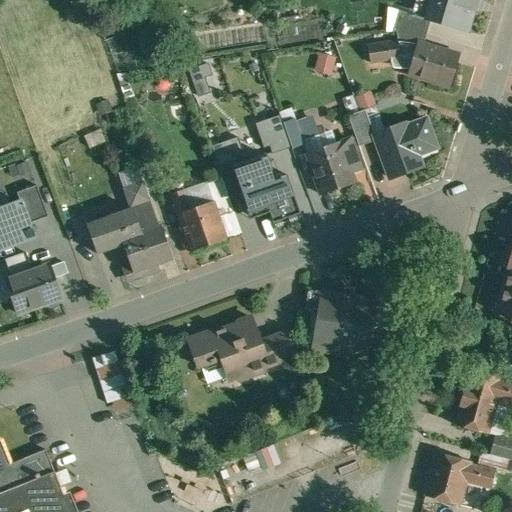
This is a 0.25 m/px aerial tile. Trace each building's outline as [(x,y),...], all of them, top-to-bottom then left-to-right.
[(435,5),(418,0),(417,0),(413,14),(427,18),(431,19),(435,5)] [(475,0),(436,0),(435,5),(431,19),(427,18),(426,19),(431,21),(468,31),(474,9),(473,8),(475,0)] [(413,14),(399,10),(393,31),(395,31),(395,30),(413,28),(427,32),(431,21),(426,19),(427,18),(413,14)] [(413,28),(395,31),(397,40),(397,41),(417,43),(418,42),(423,44),(427,32),(413,28)] [(397,40),(368,45),(371,62),(400,57),(397,41),(397,40)] [(417,43),(397,41),(400,57),(412,61),(417,43)] [(423,44),(418,42),(417,43),(412,61),(409,74),(451,86),(460,54),(423,44)] [(335,58),(319,54),(315,69),(331,73),(335,58)] [(207,64),(189,70),(198,96),(208,92),(203,76),(210,74),(207,64)] [(372,142),(361,111),(349,115),(360,146),(372,142)] [(279,115),(255,124),(263,149),(269,146),(272,154),(290,148),(279,115)] [(311,117),(285,127),(293,149),(304,145),(307,153),(308,153),(304,140),(317,135),(311,117)] [(407,123),(374,135),(390,177),(422,165),(418,153),(437,147),(426,118),(408,125),(407,123)] [(238,138),(213,147),(221,171),(247,162),(238,138)] [(308,153),(307,153),(321,194),(355,182),(351,171),(360,168),(350,138),(308,153)] [(231,170),(235,180),(271,167),(267,157),(231,170)] [(275,179),(271,167),(235,180),(249,220),(268,213),(272,224),(300,214),(286,175),(275,179)] [(150,197),(146,184),(144,185),(143,182),(140,183),(139,181),(127,186),(128,187),(124,188),(125,192),(124,192),(128,204),(130,204),(132,209),(133,209),(142,232),(159,226),(149,197),(150,197)] [(49,216),(37,185),(17,192),(21,204),(23,203),(30,223),(49,216)] [(190,208),(183,189),(171,193),(177,212),(190,208)] [(190,208),(177,212),(191,252),(227,239),(214,200),(190,208)] [(21,204),(0,211),(0,247),(34,235),(30,223),(23,203),(21,204)] [(159,226),(142,232),(133,209),(132,209),(114,215),(123,240),(122,240),(124,244),(134,273),(136,273),(135,272),(149,268),(151,274),(160,270),(158,264),(172,259),(172,260),(173,259),(161,225),(159,226)] [(114,215),(87,225),(97,253),(124,244),(122,240),(123,240),(114,215)] [(26,253),(7,260),(13,278),(7,280),(19,313),(61,298),(49,265),(32,271),(26,253)] [(511,258),(498,313),(511,316),(511,258)] [(322,291),(310,288),(305,312),(317,314),(320,292),(322,292),(322,291)] [(322,292),(320,292),(312,346),(311,348),(324,350),(367,357),(376,301),(322,292)] [(237,324),(215,332),(212,331),(189,340),(199,367),(211,362),(211,363),(217,361),(216,360),(224,357),(232,379),(235,378),(236,378),(236,377),(240,379),(247,376),(248,373),(249,373),(252,372),(252,371),(256,373),(263,370),(265,367),(266,366),(269,365),(261,342),(251,317),(238,321),(237,324)] [(288,331),(261,342),(269,365),(296,355),(288,331)] [(312,346),(300,344),(298,358),(322,361),(324,350),(311,348),(312,346)] [(95,357),(109,403),(132,396),(119,350),(95,357)] [(504,377),(470,368),(454,423),(488,433),(497,402),(504,377)] [(511,379),(504,377),(497,402),(511,406),(511,379)] [(511,440),(494,436),(490,454),(508,459),(511,459),(511,440)] [(0,511),(70,511),(46,449),(9,464),(0,443),(0,511)] [(279,447),(247,454),(251,472),(283,465),(279,447)] [(471,461),(436,452),(425,495),(459,504),(467,476),(471,461)] [(480,452),(477,463),(494,467),(505,470),(508,459),(490,454),(480,452)] [(477,463),(471,461),(467,476),(490,482),(494,467),(477,463)]
